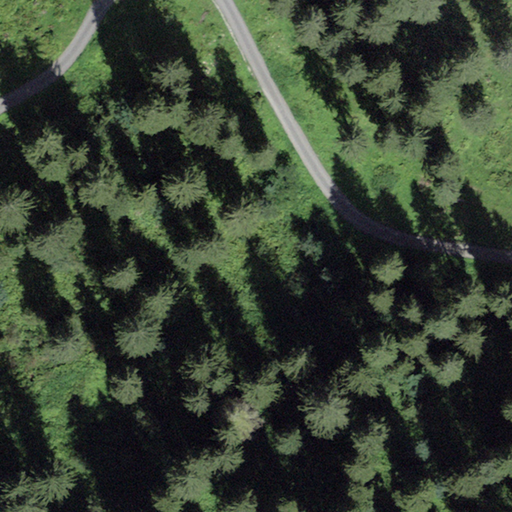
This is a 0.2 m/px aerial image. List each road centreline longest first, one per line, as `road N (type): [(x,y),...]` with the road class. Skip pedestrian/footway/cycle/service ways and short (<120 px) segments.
road 1 (track): [(511,261),(399,237),(364,215),(321,176),(278,111),(224,0)]
road 2 (track): [(110,0),(58,71),(0,107)]
